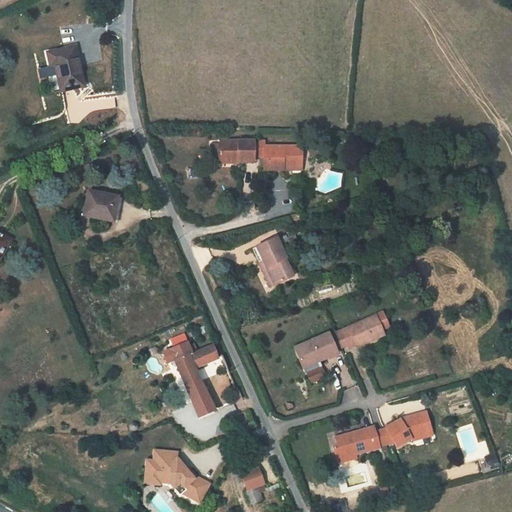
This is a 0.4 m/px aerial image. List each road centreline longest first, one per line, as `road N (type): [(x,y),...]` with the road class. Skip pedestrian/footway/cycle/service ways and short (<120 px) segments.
road 1 (residential): [(304,511),(136,123),(127,0)]
road 2 (unknown): [(267,429),(445,382)]
